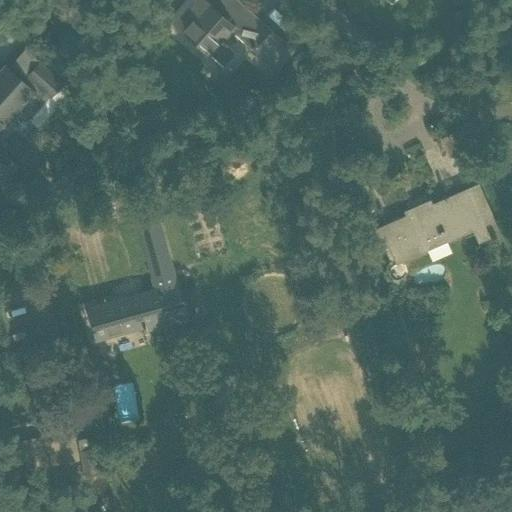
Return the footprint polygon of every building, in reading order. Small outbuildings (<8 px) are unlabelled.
[(183,0),(167,20),(223,65),(234,51),(223,41),(231,31),(238,37),(253,50),(256,47),(254,45),(270,28),(238,0),(183,0)] [(27,76),(49,94),(61,79),(41,61),(27,76)] [(0,135),(37,94),(4,65),(0,69),(0,135)] [(380,228),(376,230),(383,246),(387,245),(395,263),(471,229),(477,241),(489,236),(467,188),(446,197),(445,195),(442,197),(443,199),(411,213),(409,208),(403,211),(405,215),(379,226),(380,228)] [(7,214),(0,218),(0,233),(0,234),(14,225),(7,214)] [(86,307),(92,327),(95,339),(142,327),(143,330),(188,319),(178,279),(176,280),(165,239),(163,239),(158,220),(137,226),(155,288),(86,307)] [(95,431),(76,435),(79,451),(99,447),(95,431)] [(283,448),(271,451),(280,484),(291,481),(283,448)] [(275,482),(273,474),(265,477),(267,484),(275,482)]
